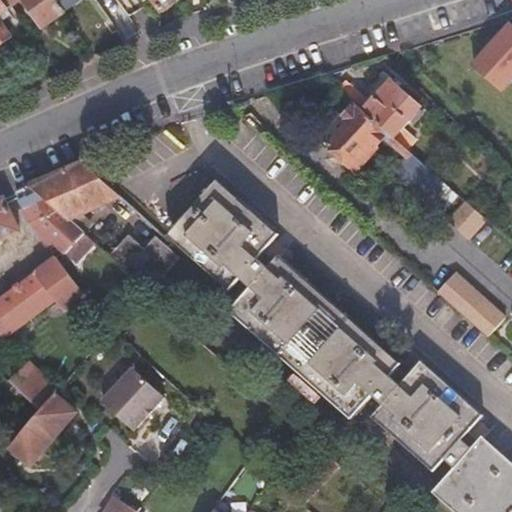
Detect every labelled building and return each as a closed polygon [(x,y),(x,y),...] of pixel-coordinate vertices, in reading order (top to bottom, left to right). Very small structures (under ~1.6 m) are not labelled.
[(22,0),(44,29),(66,13),(56,0),(5,0),(10,6),(18,0),(22,0)] [(56,0),(66,13),(82,2),(81,0),(56,0)] [(151,0),(162,13),(180,1),(178,0),(140,0),(141,1),(141,0),(151,0)] [(0,46),(11,39),(0,24),(0,14),(6,10),(0,1),(0,46)] [(511,24),(510,23),(472,65),(494,85),(501,91),(511,78),(511,24)] [(392,139),(419,108),(390,82),(362,113),(392,139)] [(441,183),(392,139),(362,113),(353,105),(319,143),(353,174),(382,141),(404,160),(398,168),(402,172),(395,180),(422,205),(441,183)] [(120,196),(85,164),(31,188),(66,220),(76,216),(120,196)] [(66,220),(31,188),(15,195),(45,247),(53,242),(61,252),(83,235),(66,220)] [(455,511),(511,511),(511,479),(474,445),(468,452),(459,444),(473,429),(414,374),(398,391),(388,383),(393,377),(273,270),(269,275),(259,265),(274,249),(212,193),(174,235),(236,290),(244,282),(254,291),(234,313),(355,422),(372,404),(380,412),(372,421),(434,475),(441,467),(449,474),(433,492),(455,511)] [(0,239),(18,231),(4,200),(0,201),(0,239)] [(470,241),(487,223),(465,203),(448,221),(470,241)] [(76,216),(66,220),(83,235),(96,247),(103,240),(76,216)] [(156,301),(187,268),(162,246),(151,256),(135,242),(115,264),(156,301)] [(74,285),(54,260),(0,300),(0,333),(4,338),(55,299),(74,285)] [(508,317),(457,271),(438,292),(489,338),(508,317)] [(64,311),(83,296),(74,285),(55,299),(64,311)] [(19,376),(12,383),(41,410),(54,394),(58,389),(30,364),(19,376)] [(136,431),(166,399),(133,369),(104,401),(136,431)] [(54,394),(41,410),(9,449),(31,466),(75,412),(54,394)] [(304,507),(339,466),(314,443),(300,459),(316,473),(294,497),(304,507)] [(104,511),(138,511),(115,496),(104,511)]
